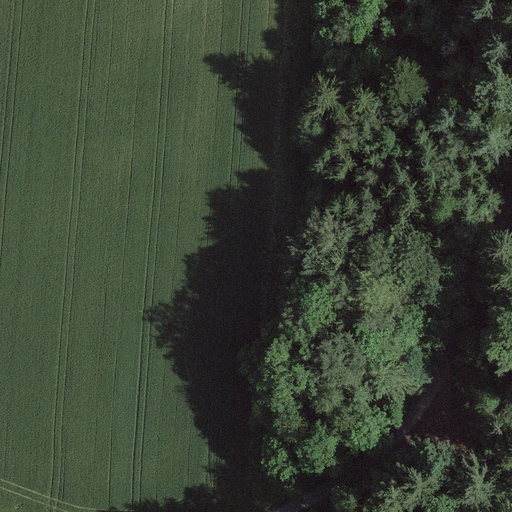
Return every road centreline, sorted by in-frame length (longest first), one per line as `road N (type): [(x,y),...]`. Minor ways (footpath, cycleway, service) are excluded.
road 1 (track): [(511,184),(459,330),(398,443),(300,511)]
road 2 (track): [(398,443),(511,498)]
